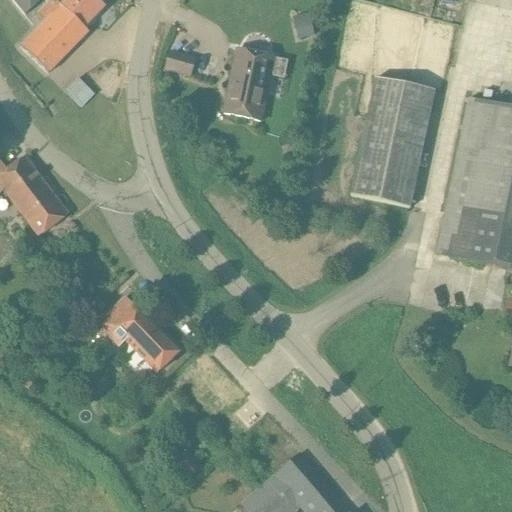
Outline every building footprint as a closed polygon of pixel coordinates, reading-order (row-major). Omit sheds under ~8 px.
[(39,0),(11,0),(25,16),(39,0)] [(107,7),(100,0),(67,0),(65,3),(61,0),(52,0),(40,13),(48,20),(24,46),(51,72),(90,31),(87,28),(107,7)] [(308,15),(293,18),(297,40),(313,37),(308,15)] [(288,62),(273,59),(238,52),(225,114),(260,121),(269,77),(284,80),(288,62)] [(194,60),(171,54),(167,69),(190,75),(194,60)] [(95,96),(78,79),(64,93),(81,110),(95,96)] [(367,80),(347,199),(409,209),(429,91),(367,80)] [(511,108),(468,99),(435,256),(511,271),(511,108)] [(6,172),(0,163),(0,196),(4,193),(38,238),(67,215),(25,158),(6,172)] [(137,312),(124,299),(96,327),(119,349),(125,343),(159,377),(183,352),(140,309),(137,312)] [(203,469),(187,450),(172,463),(187,482),(203,469)] [(346,511),(298,454),(235,510),(236,511),(296,511),(300,509),(302,511),(346,511)]
